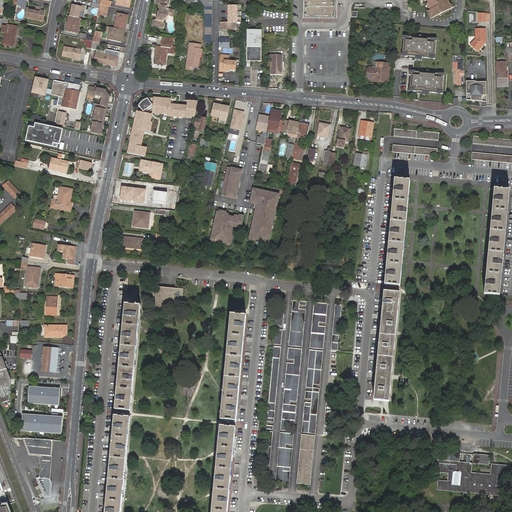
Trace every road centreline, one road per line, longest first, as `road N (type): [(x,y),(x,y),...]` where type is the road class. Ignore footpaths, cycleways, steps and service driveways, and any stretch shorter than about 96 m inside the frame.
road 1 (tertiary): [(70,485),(87,279),(127,81)]
road 2 (residential): [(119,265),(95,511)]
road 3 (residential): [(244,493),(264,281)]
road 4 (residential): [(358,425),(351,504),(244,493)]
road 5 (residential): [(358,425),(499,436),(501,420)]
road 6 (tertiary): [(445,117),(298,97)]
road 7 (residential): [(119,265),(264,281)]
road 8 (residential): [(370,294),(384,161)]
road 9 (residential): [(370,294),(358,425)]
